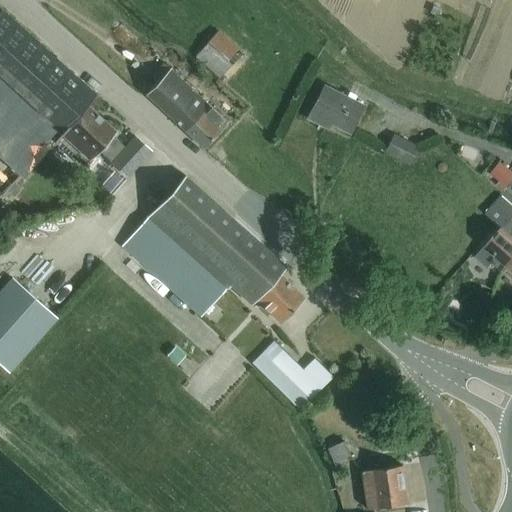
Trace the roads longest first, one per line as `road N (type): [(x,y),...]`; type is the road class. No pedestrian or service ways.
road 1 (unclassified): [(419,358),(296,258),(17,0)]
road 2 (residential): [(419,358),(419,410),(439,511)]
